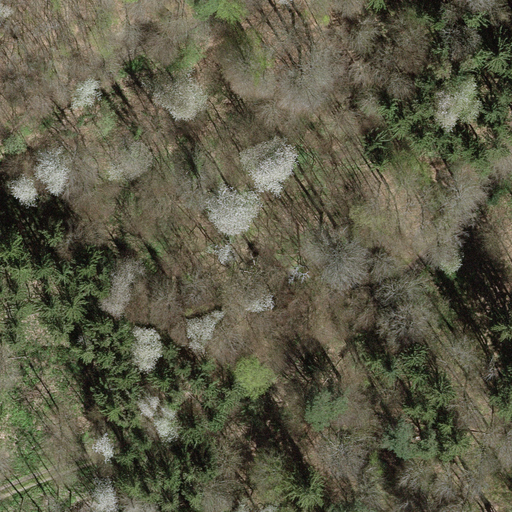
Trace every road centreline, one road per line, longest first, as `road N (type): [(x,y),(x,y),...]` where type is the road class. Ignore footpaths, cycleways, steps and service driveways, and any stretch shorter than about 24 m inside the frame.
road 1 (track): [(0,491),(190,418),(283,364),(375,304),(511,164)]
road 2 (track): [(230,0),(107,57)]
